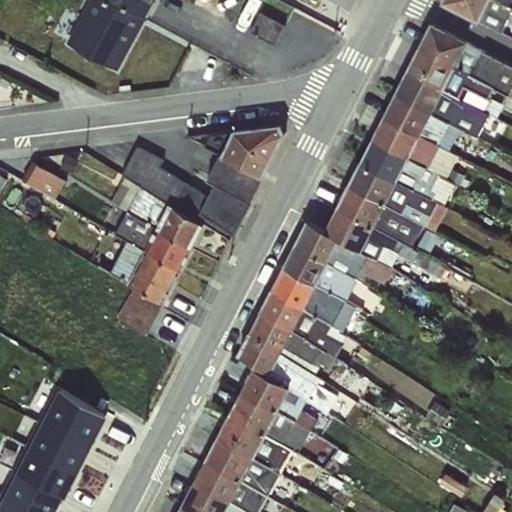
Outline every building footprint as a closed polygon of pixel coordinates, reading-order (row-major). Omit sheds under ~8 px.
[(111,0),(144,18),(153,0),(111,0)] [(501,32),(511,7),(511,6),(498,0),(444,0),(443,2),(501,32)] [(511,65),(430,23),(418,47),(494,87),(511,96),(511,65)] [(418,47),(405,71),(459,97),(464,87),(489,98),(494,87),(418,47)] [(405,71),(395,93),(450,124),(463,129),(467,120),(483,126),(490,114),(459,97),(405,71)] [(395,93),(383,115),(436,144),(439,145),(450,124),(395,93)] [(383,115),(372,138),(427,168),(436,144),(383,115)] [(222,182),(209,214),(249,231),(290,135),(247,117),(219,181),(222,182)] [(372,138),(360,160),(443,205),(455,182),(427,168),(372,138)] [(117,272),(174,300),(213,220),(185,206),(197,182),(160,164),(164,156),(141,144),(114,198),(133,207),(121,231),(134,237),(117,272)] [(360,160),(348,183),(430,229),(438,232),(449,208),(443,205),(360,160)] [(34,183),(63,194),(71,173),(42,162),(34,183)] [(0,197),(11,173),(0,168),(0,197)] [(348,183),(337,206),(418,249),(430,229),(348,183)] [(447,266),(418,249),(337,206),(325,229),(392,266),(399,254),(440,278),(447,266)] [(308,219),(295,245),(357,279),(370,286),(373,279),(384,284),(394,267),(392,266),(325,229),(308,219)] [(347,301),(357,279),(295,245),(284,266),(316,284),(317,283),(347,301)] [(122,317),(153,330),(166,303),(135,289),(122,317)] [(70,504),(109,406),(57,386),(18,483),(70,504)] [(267,448),(289,464),(314,429),(292,413),(267,448)] [(0,511),(62,511),(63,511),(0,481),(0,511)]
